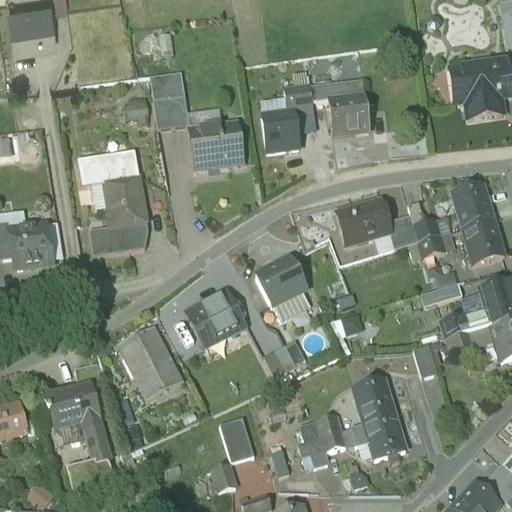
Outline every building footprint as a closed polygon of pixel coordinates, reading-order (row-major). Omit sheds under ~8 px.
[(64,0),(53,0),(55,16),(67,14),(64,0)] [(511,7),(498,10),(505,57),(511,56),(511,7)] [(49,9),(8,14),(13,53),(54,48),(49,9)] [(511,67),(447,77),(452,112),(464,110),(466,128),(490,124),(488,106),(511,102),(511,67)] [(151,102),(152,107),(183,103),(180,81),(149,85),(151,102)] [(310,110),(326,108),(363,103),(362,91),(308,97),(310,110)] [(308,93),(282,97),(285,119),(311,116),(310,110),(308,97),(308,93)] [(128,112),(121,113),(123,128),(135,126),(136,132),(146,130),(147,136),(156,135),(152,107),(151,102),(127,105),(128,112)] [(187,133),(186,121),(183,103),(152,107),(156,135),(156,137),(187,133)] [(363,103),(326,108),(330,144),(368,139),(363,103)] [(217,117),(186,121),(187,133),(188,138),(219,134),(217,117)] [(292,120),(260,125),(265,161),(297,156),(292,120)] [(188,138),(187,138),(192,177),(241,170),(236,131),(219,134),(188,138)] [(0,143),(0,164),(13,163),(10,142),(0,143)] [(133,159),(75,169),(80,196),(90,195),(102,193),(106,216),(109,236),(110,237),(145,231),(133,159)] [(102,193),(90,195),(94,218),(106,216),(102,193)] [(481,193),(450,202),(461,237),(491,228),(481,193)] [(379,209),(335,222),(344,253),(387,240),(388,240),(386,230),(379,209)] [(417,210),(406,213),(408,223),(412,235),(423,231),(417,210)] [(408,223),(386,230),(388,240),(387,240),(392,257),(407,253),(416,250),(412,235),(408,223)] [(423,231),(412,235),(416,250),(438,244),(438,243),(433,228),(423,231)] [(491,228),(461,237),(471,273),(502,264),(491,228)] [(145,231),(110,237),(109,236),(87,239),(92,265),(143,257),(146,239),(145,231)] [(44,232),(24,235),(24,238),(8,241),(7,241),(11,269),(12,279),(50,273),(44,232)] [(6,234),(0,234),(0,271),(11,269),(7,241),(8,241),(6,234)] [(438,244),(416,250),(420,266),(421,267),(443,260),(438,244)] [(416,250),(407,253),(411,268),(420,266),(416,250)] [(289,266),(254,285),(269,315),(271,314),(279,329),(308,313),(300,299),(305,296),(289,266)] [(511,296),(510,289),(478,298),(489,334),(511,327),(511,296)] [(456,292),(431,300),(435,312),(460,305),(456,292)] [(226,299),(184,321),(188,331),(178,336),(186,351),(196,345),(201,355),(224,343),(225,345),(244,335),(226,299)] [(462,325),(440,331),(445,347),(466,341),(467,341),(462,325)] [(467,341),(466,341),(470,354),(493,347),(500,369),(511,365),(511,327),(489,334),(467,341)] [(151,337),(122,352),(143,393),(138,395),(145,410),(180,392),(151,337)] [(466,341),(445,347),(450,362),(471,356),(470,354),(466,341)] [(304,369),(293,348),(283,354),(294,375),(304,369)] [(427,353),(411,357),(419,386),(435,382),(427,353)] [(283,354),(272,359),(283,381),(283,380),(294,375),(283,354)] [(410,358),(401,361),(407,381),(416,378),(410,358)] [(272,359),(261,365),(273,386),(283,381),(272,359)] [(97,369),(73,375),(75,388),(102,383),(97,369)] [(382,388),(351,397),(361,432),(392,423),(393,423),(382,388)] [(89,393),(61,401),(60,399),(41,404),(46,423),(48,422),(53,439),(80,431),(83,441),(100,436),(97,426),(98,426),(89,393)] [(0,419),(0,446),(23,440),(25,445),(26,445),(17,415),(0,419)] [(216,431),(227,468),(255,460),(244,423),(216,431)] [(361,432),(348,436),(354,455),(367,451),(372,468),(403,458),(392,423),(361,432)] [(334,424),(313,430),(318,446),(339,439),(334,424)] [(313,430),(298,435),(303,450),(318,446),(313,430)] [(100,436),(83,441),(91,471),(70,477),(75,497),(111,487),(106,470),(109,469),(100,436)] [(339,439),(318,446),(318,447),(322,461),(343,455),(339,439)] [(318,447),(297,453),(300,465),(309,463),(313,475),(326,471),(322,461),(318,447)] [(268,458),(278,482),(290,478),(281,454),(268,458)] [(511,460),(500,473),(511,484),(511,460)] [(228,472),(211,477),(219,501),(236,496),(228,472)] [(135,473),(123,476),(131,499),(142,496),(135,473)] [(474,490),(453,511),(497,511),(498,511),(474,490)]
